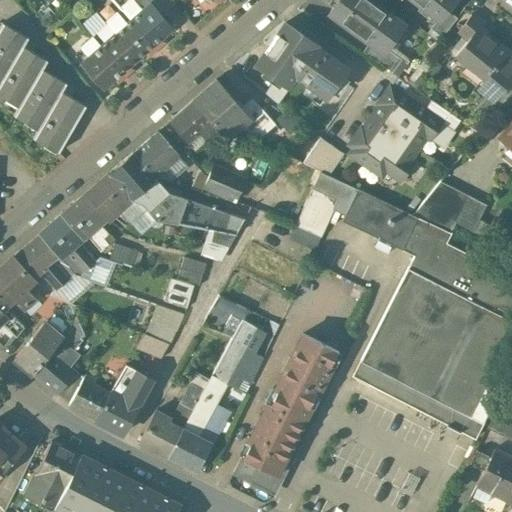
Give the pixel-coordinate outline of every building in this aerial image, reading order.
[(400,24),(367,0),(338,0),(329,13),(370,42),(381,50),(384,47),(386,43),(395,49),(408,32),(399,25),(400,24)] [(454,0),(413,0),(438,19),(438,20),(446,10),(454,0)] [(172,29),(150,4),(131,21),(153,46),(172,29)] [(446,10),(438,20),(438,19),(430,28),(441,37),(457,18),(446,10)] [(483,23),(471,14),(458,31),(468,40),(456,55),(469,65),(470,64),(487,78),(489,79),(508,54),(509,52),(491,38),(490,39),(478,29),(483,23)] [(3,19),(0,23),(0,78),(1,79),(23,43),(28,35),(3,19)] [(153,46),(131,21),(116,34),(138,59),(153,46)] [(285,23),(256,64),(275,78),(287,86),(295,75),(326,97),(346,68),(314,46),(316,44),(285,23)] [(138,59),(116,34),(101,47),(122,73),(138,59)] [(401,60),(384,47),(381,50),(370,42),(363,52),(392,72),(401,60)] [(1,79),(0,80),(0,93),(18,105),(43,65),(48,58),(23,43),(1,79)] [(122,73),(101,47),(81,64),(103,89),(122,73)] [(511,57),(508,54),(489,79),(487,78),(479,89),(493,100),(511,74),(511,57)] [(18,105),(13,114),(37,129),(63,88),(68,81),(43,65),(18,105)] [(278,104),(289,87),(287,86),(275,78),(265,93),(278,104)] [(217,82),(193,102),(211,124),(224,113),(235,103),(217,82)] [(392,87),(371,116),(417,148),(425,136),(442,147),(453,130),(424,110),(392,87)] [(37,129),(33,136),(57,151),(87,103),(63,88),(37,129)] [(453,130),(460,120),(431,100),(424,110),(453,130)] [(193,102),(169,122),(188,144),(199,135),(211,124),(193,102)] [(232,122),(224,113),(211,124),(219,133),(232,122)] [(244,113),(232,122),(219,133),(225,140),(238,128),(241,132),(257,119),(244,113)] [(364,133),(350,153),(366,165),(368,162),(383,172),(385,170),(400,180),(411,163),(408,161),(417,148),(371,116),(361,131),(364,133)] [(211,124),(199,135),(207,144),(219,133),(211,124)] [(511,125),(503,137),(511,144),(511,125)] [(158,131),(133,152),(154,177),(156,176),(179,156),(158,131)] [(315,169),(331,145),(320,137),(302,163),(315,169)] [(328,175),(343,153),(331,145),(315,169),(328,175)] [(154,177),(133,152),(109,173),(130,198),(154,177)] [(244,180),(212,166),(210,172),(203,186),(236,201),(244,180)] [(357,189),(320,172),(308,197),(334,209),(344,214),(357,189)] [(130,198),(109,173),(84,194),(105,218),(106,219),(120,207),(130,198)] [(154,177),(130,198),(143,206),(162,190),(163,190),(165,188),(156,176),(154,177)] [(486,204),(441,182),(413,216),(417,218),(449,233),(454,222),(455,222),(472,231),(486,204)] [(413,216),(357,189),(344,214),(341,221),(402,250),(417,218),(413,216)] [(163,190),(162,190),(143,206),(154,219),(206,229),(211,207),(163,190)] [(105,218),(84,194),(61,215),(81,238),(85,235),(98,224),(105,218)] [(334,209),(308,197),(294,226),(320,237),(334,209)] [(130,198),(120,207),(129,218),(143,206),(130,198)] [(244,219),(211,207),(206,229),(235,235),(244,219)] [(61,215),(38,235),(58,257),(65,252),(76,242),(81,238),(61,215)] [(511,335),(511,275),(446,242),(451,232),(450,232),(455,222),(454,222),(449,233),(417,218),(402,250),(414,256),(361,361),(472,416),(489,381),(511,335)] [(108,236),(98,224),(85,235),(100,252),(108,244),(104,240),(108,236)] [(58,257),(38,235),(16,256),(35,277),(52,262),(58,257)] [(76,242),(65,252),(82,272),(94,262),(76,242)] [(135,250),(112,243),(107,259),(130,266),(135,250)] [(205,263),(183,257),(176,280),(199,286),(205,263)] [(107,259),(106,258),(101,271),(115,275),(113,283),(124,287),(130,266),(107,259)] [(32,282),(11,259),(0,269),(0,299),(6,306),(12,301),(25,288),(32,282)] [(52,262),(40,272),(55,288),(66,279),(52,262)] [(193,286),(170,279),(163,302),(186,309),(193,286)] [(105,289),(95,285),(92,294),(102,297),(105,289)] [(34,297),(25,288),(12,301),(20,310),(34,297)] [(50,296),(37,312),(48,322),(63,301),(50,296)] [(25,326),(12,312),(7,317),(1,311),(0,311),(0,325),(2,323),(16,337),(25,326)] [(61,338),(51,351),(71,367),(80,356),(74,350),(82,340),(80,338),(84,334),(76,318),(61,338)] [(242,320),(212,375),(227,384),(232,373),(238,376),(251,352),(262,331),(242,320)] [(43,323),(13,359),(32,375),(51,351),(61,338),(43,323)] [(176,331),(156,323),(151,333),(170,344),(176,331)] [(169,344),(144,334),(135,349),(160,359),(169,344)] [(304,334),(242,457),(236,470),(273,490),(279,482),(280,483),(300,442),(293,439),(331,364),(330,363),(337,350),(304,334)] [(71,367),(51,351),(32,375),(56,395),(76,371),(71,367)] [(251,352),(238,376),(251,384),(263,358),(251,352)] [(472,416),(361,361),(352,376),(475,438),(501,387),(489,381),(472,416)] [(153,380),(125,365),(110,392),(111,393),(96,419),(95,419),(123,434),(153,380)] [(196,372),(171,420),(183,426),(209,379),(196,372)] [(94,380),(85,375),(69,405),(95,419),(96,419),(111,393),(110,392),(92,383),(94,380)] [(212,375),(211,375),(209,379),(225,388),(227,384),(212,375)] [(209,379),(183,426),(200,435),(225,388),(209,379)] [(245,394),(233,387),(229,395),(241,402),(245,394)] [(511,416),(497,409),(487,428),(511,439),(511,416)] [(171,420),(153,413),(139,441),(168,456),(183,426),(171,420)] [(200,435),(183,426),(168,456),(197,471),(212,442),(200,435)] [(22,447),(0,427),(0,475),(2,477),(13,461),(11,459),(22,447)] [(80,457),(50,442),(23,493),(53,508),(80,457)] [(511,457),(494,449),(476,485),(511,502),(511,457)] [(175,511),(178,507),(80,457),(53,508),(60,511),(175,511)]
